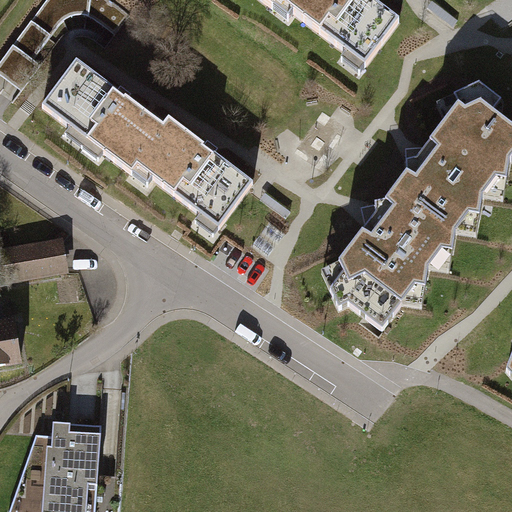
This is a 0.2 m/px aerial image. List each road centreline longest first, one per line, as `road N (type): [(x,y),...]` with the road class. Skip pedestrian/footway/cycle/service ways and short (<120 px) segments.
road 1 (residential): [(170,275),(366,403)]
road 2 (residential): [(170,275),(132,325),(0,413)]
road 3 (residential): [(0,161),(170,275)]
road 4 (track): [(366,403),(417,369),(511,423)]
